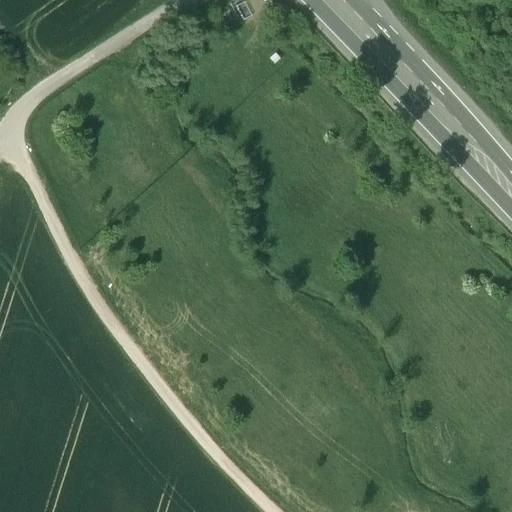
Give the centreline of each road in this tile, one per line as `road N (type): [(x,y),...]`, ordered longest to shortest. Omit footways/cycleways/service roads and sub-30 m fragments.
road 1 (track): [(183,0),(33,98),(9,140),(101,311),(201,447),(265,511)]
road 2 (primary): [(511,192),(351,19)]
